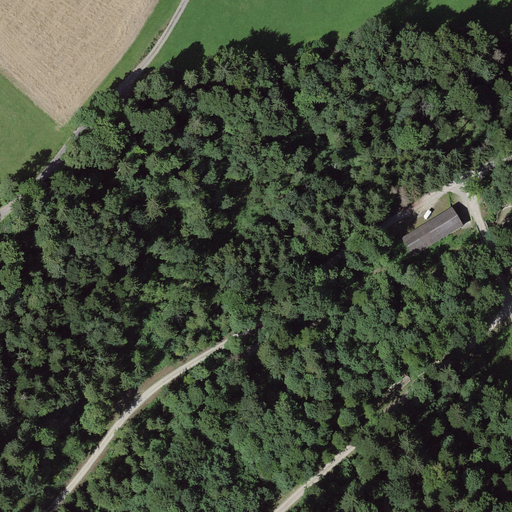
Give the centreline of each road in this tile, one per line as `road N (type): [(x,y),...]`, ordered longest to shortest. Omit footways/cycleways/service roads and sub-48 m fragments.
road 1 (track): [(511,155),(346,249),(273,315),(156,387),(45,511)]
road 2 (track): [(279,511),(501,318),(508,302),(473,176)]
